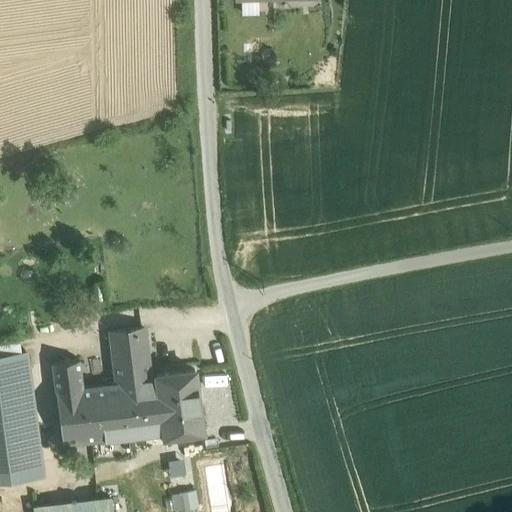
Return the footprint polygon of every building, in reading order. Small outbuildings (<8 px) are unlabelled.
[(111,333),(117,383),(149,379),(143,330),(111,333)] [(0,478),(39,473),(22,354),(0,357),(0,478)] [(157,378),(149,379),(117,383),(83,388),(79,361),(52,364),(63,444),(164,429),(157,378)] [(156,375),(157,378),(164,429),(164,432),(201,428),(193,370),(156,375)] [(194,485),(174,490),(178,508),(199,503),(194,485)] [(111,511),(110,496),(33,506),(33,511),(111,511)]
